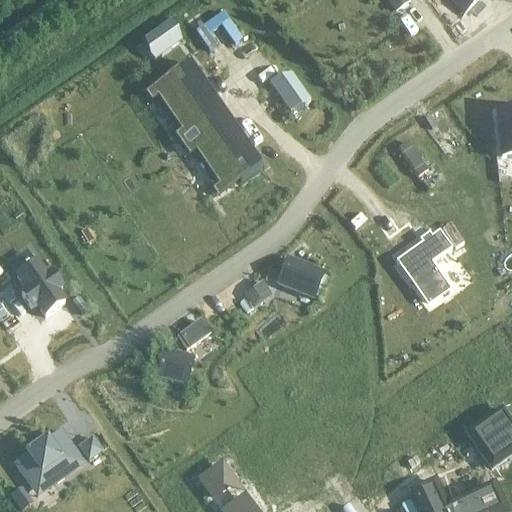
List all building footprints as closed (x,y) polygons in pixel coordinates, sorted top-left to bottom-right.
[(405,0),(388,0),(396,11),(407,3),(405,0)] [(447,0),(464,16),(479,0),(447,0)] [(175,21),(145,41),(151,58),(156,62),(172,51),(170,46),(181,38),(175,21)] [(187,66),(167,80),(168,81),(169,80),(172,83),(149,99),(151,103),(157,99),(181,133),(176,138),(176,139),(177,138),(190,155),(189,156),(189,157),(195,153),(219,188),(214,192),(216,196),(239,179),(242,182),(240,184),(241,185),(261,171),(233,131),(232,132),(232,133),(230,135),(211,107),(213,106),(214,106),(215,106),(187,66)] [(288,78),(271,84),(292,114),(308,108),(312,103),(301,87),(296,89),(288,78)] [(511,115),(497,117),(501,161),(511,159),(511,115)] [(429,242),(397,266),(398,267),(400,265),(428,304),(447,291),(448,294),(450,292),(431,266),(451,252),(440,235),(431,241),(429,239),(428,240),(429,242)] [(26,253),(9,265),(17,276),(15,277),(25,292),(19,296),(30,312),(36,308),(44,320),(64,306),(56,294),(62,290),(51,274),(45,278),(35,263),(34,264),(26,253)] [(287,261),(277,286),(314,301),(324,276),(287,261)] [(262,284),(252,291),(259,301),(269,294),(262,284)] [(197,325),(178,339),(187,352),(207,338),(197,325)] [(164,354),(157,379),(186,386),(193,361),(164,354)] [(511,422),(502,408),(466,434),(492,470),(511,456),(511,422)] [(396,409),(355,438),(356,439),(358,438),(376,464),(375,465),(376,467),(396,452),(403,462),(430,443),(423,433),(415,439),(395,411),(397,410),(396,409)] [(14,466),(29,488),(46,476),(54,487),(84,466),(61,433),(47,443),(47,442),(46,443),(47,443),(28,456),(27,456),(28,457),(14,466)] [(93,438),(78,448),(88,463),(103,452),(93,438)] [(221,470),(202,483),(213,499),(232,486),(221,470)] [(434,484),(413,494),(421,511),(505,511),(493,487),(446,509),(434,484)] [(16,495),(11,498),(21,511),(24,511),(27,510),(16,495)] [(252,511),(247,500),(229,511),(252,511)]
